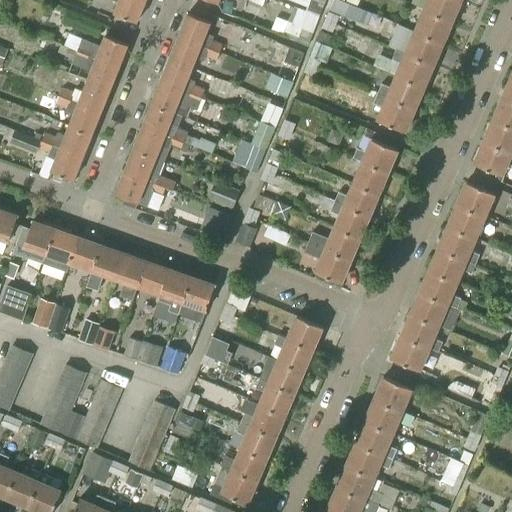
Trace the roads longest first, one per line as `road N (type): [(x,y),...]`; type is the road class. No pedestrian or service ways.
road 1 (residential): [(370,315),(387,295),(511,0)]
road 2 (residential): [(370,315),(259,266),(232,264),(93,210)]
road 3 (residential): [(93,210),(176,0)]
road 4 (residential): [(286,511),(370,315)]
